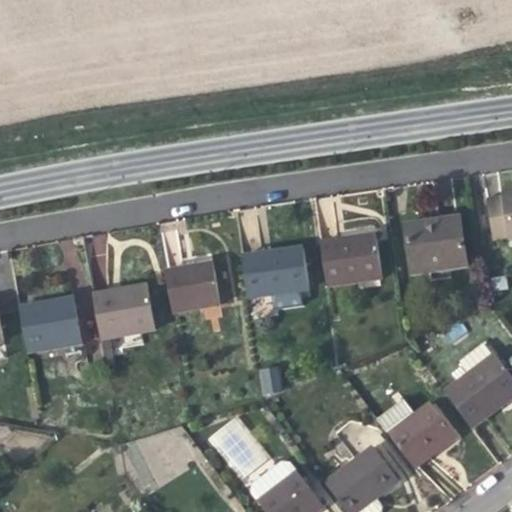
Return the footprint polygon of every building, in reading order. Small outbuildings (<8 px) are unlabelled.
[(511,192),(486,196),(492,241),(511,238),(511,192)] [(460,216),(432,220),(433,225),(461,221),(460,216)] [(467,266),(461,221),(433,225),(432,220),(422,221),(404,224),(411,274),(467,266)] [(320,241),(327,287),(383,279),(376,233),(353,237),(320,241)] [(272,295),(302,291),(310,290),(303,247),(280,250),(241,256),(248,299),(272,295)] [(165,271),(172,314),(221,305),(213,263),(189,267),(165,271)] [(93,294),(101,340),(156,331),(148,284),(124,289),(93,294)] [(304,306),(302,291),(272,295),(274,310),(304,306)] [(19,306),(27,353),(82,344),(74,297),(46,301),(19,306)] [(444,391),(472,429),(495,412),(511,399),(511,377),(494,353),(444,391)] [(279,366),(258,368),(261,394),(282,392),(279,366)] [(388,435),(415,469),(437,452),(457,438),(430,403),(388,435)] [(314,469),(324,483),(359,457),(348,443),(314,469)] [(374,446),(359,457),(324,483),(346,511),(358,511),(379,497),(400,481),(374,446)] [(272,490),(257,501),(265,511),(319,511),(325,508),(291,463),(283,462),(262,477),(272,490)] [(272,490),(262,477),(253,484),(251,493),(257,501),(272,490)]
